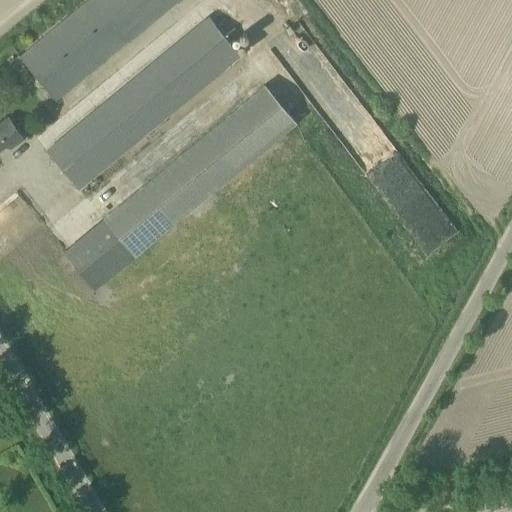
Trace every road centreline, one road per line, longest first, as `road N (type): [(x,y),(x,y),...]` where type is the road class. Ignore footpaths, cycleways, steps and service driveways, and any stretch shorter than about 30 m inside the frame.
road 1 (unclassified): [(360,511),(511,240)]
road 2 (unclassified): [(97,511),(0,360)]
road 3 (track): [(381,478),(511,448)]
